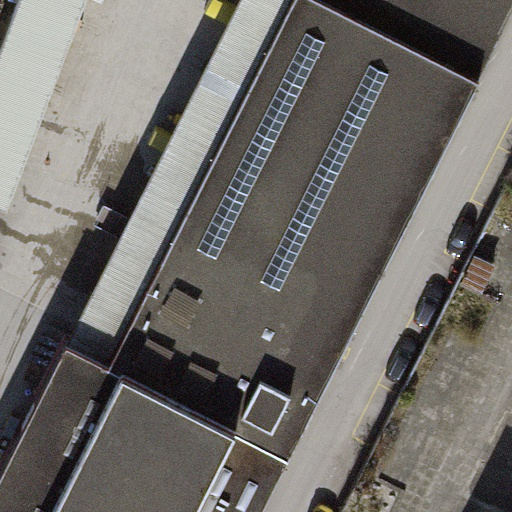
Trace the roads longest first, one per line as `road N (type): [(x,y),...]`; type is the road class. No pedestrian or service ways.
road 1 (unknown): [(511,70),(287,511)]
road 2 (unknown): [(0,376),(162,0)]
road 3 (unknown): [(402,511),(511,312)]
